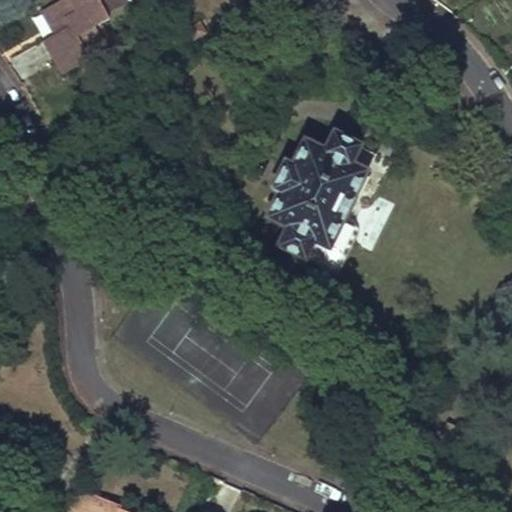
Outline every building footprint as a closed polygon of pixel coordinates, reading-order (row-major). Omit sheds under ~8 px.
[(122,0),(66,0),(43,13),(56,37),(46,43),(58,65),(78,69),(90,61),(83,50),(77,39),(75,34),(91,26),(94,29),(109,21),(106,16),(126,5),(122,0)] [(77,39),(83,50),(99,41),(94,29),(77,39)] [(277,193),(266,217),(287,228),(278,246),(303,259),(312,241),(328,248),(365,173),(349,165),(333,134),(324,152),(303,142),(291,168),(284,164),(271,190),(277,193)] [(446,424),(442,434),(456,440),(461,430),(446,424)] [(104,511),(107,505),(75,492),(66,511),(104,511)]
